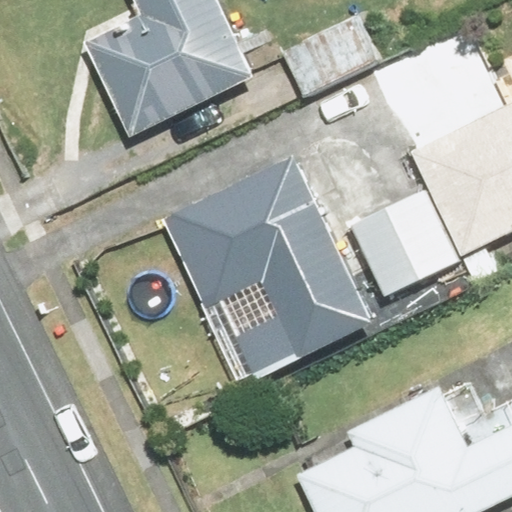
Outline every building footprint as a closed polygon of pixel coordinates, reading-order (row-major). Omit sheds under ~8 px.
[(291,87),(251,0),(154,0),(156,4),(106,27),(161,146),(291,87)] [(368,9),(287,49),(312,97),(392,57),(368,9)] [(366,216),(400,290),(511,239),(511,102),(432,139),(449,178),(366,216)] [(320,150),(189,210),(265,376),(397,315),(320,150)] [(306,449),(335,511),(477,511),(511,496),(511,425),(506,428),(478,369),(306,449)]
